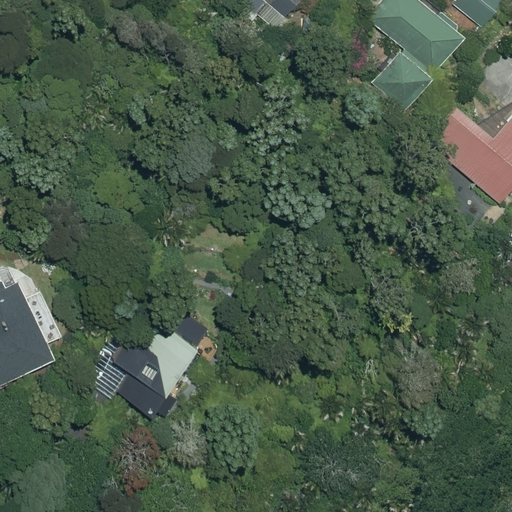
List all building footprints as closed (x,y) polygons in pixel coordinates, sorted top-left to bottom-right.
[(265,0),(260,7),(279,24),(299,0),(265,0)] [(378,75),(411,103),(436,73),(435,72),(469,31),(430,0),(379,0),(367,15),(403,46),(378,75)] [(458,0),(456,3),(485,26),(505,0),(458,0)] [(428,136),(504,200),(511,189),(511,113),(496,132),(458,101),(428,136)] [(0,285),(0,379),(58,353),(52,339),(66,333),(46,288),(30,295),(21,276),(0,285)] [(126,391),(154,410),(202,340),(150,305),(116,354),(125,360),(120,369),(106,359),(87,387),(115,406),(126,391)]
